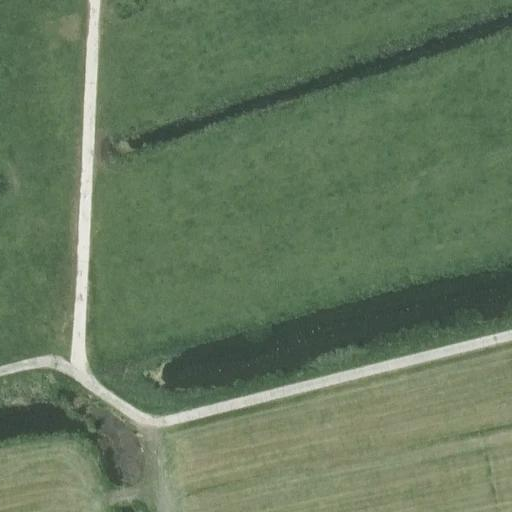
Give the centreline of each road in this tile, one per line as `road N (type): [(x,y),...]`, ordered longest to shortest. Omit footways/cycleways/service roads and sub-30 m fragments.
road 1 (track): [(511,339),(155,425),(57,362),(0,370)]
road 2 (track): [(57,362),(82,277),(92,0)]
